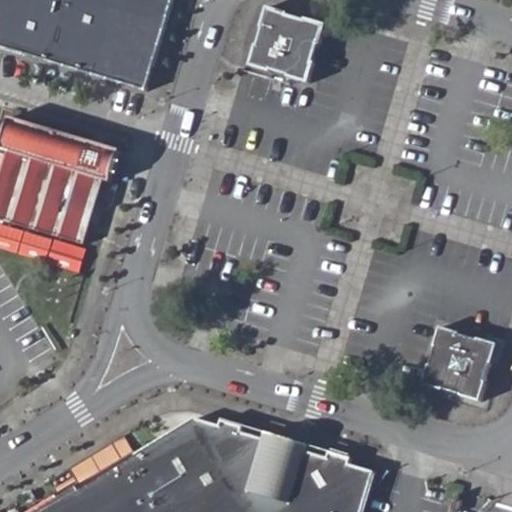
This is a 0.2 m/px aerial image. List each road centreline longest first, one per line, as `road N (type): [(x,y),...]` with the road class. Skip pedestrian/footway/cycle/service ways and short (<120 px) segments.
road 1 (unclassified): [(174,358),(464,446),(511,430)]
road 2 (unclassified): [(211,17),(131,293)]
road 3 (unclassified): [(131,293),(79,408)]
